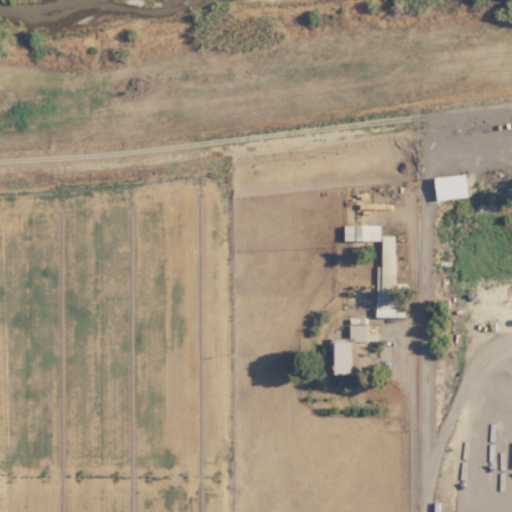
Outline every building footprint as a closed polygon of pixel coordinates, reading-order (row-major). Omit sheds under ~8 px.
[(435,176),(437,199),(469,196),(467,173),(435,176)] [(381,239),(381,224),(345,224),(345,240),(381,239)] [(376,316),(404,316),(404,297),(395,297),(396,235),(382,235),(382,266),(376,266),(376,284),(376,316)] [(366,340),(366,324),(350,324),(350,340),(366,340)] [(352,373),(351,340),(336,341),(336,373),(352,373)]
